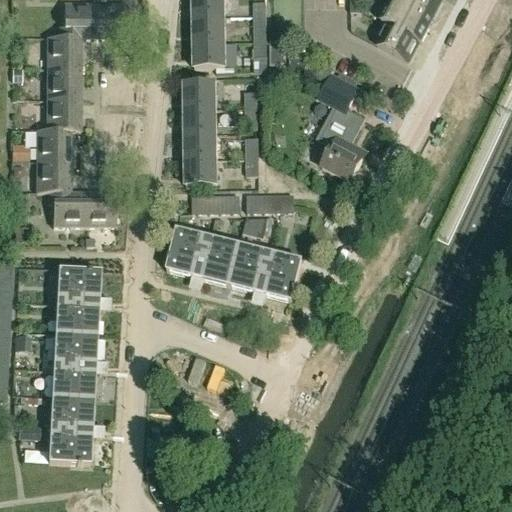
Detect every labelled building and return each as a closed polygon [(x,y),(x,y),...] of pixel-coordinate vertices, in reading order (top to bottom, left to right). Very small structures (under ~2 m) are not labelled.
[(193,0),(194,22),(224,21),(223,0),(193,0)] [(371,0),(350,0),(350,16),(361,17),(361,2),(372,3),(371,0)] [(394,0),(381,25),(387,28),(377,48),(408,65),(418,45),(420,46),(433,23),(435,24),(444,8),(442,6),(444,0),(394,0)] [(254,7),(254,21),(266,21),(266,7),(254,7)] [(80,42),(80,43),(95,43),(95,8),(64,8),(64,31),(59,31),(59,42),(80,42)] [(95,8),(95,43),(126,43),(126,8),(95,8)] [(225,47),(224,21),(194,22),(194,47),(225,47)] [(266,21),(254,21),(254,46),(266,46),(266,21)] [(80,73),(80,43),(80,42),(59,42),(47,42),(47,73),(80,73)] [(266,61),(266,46),(254,46),(254,61),(254,76),(266,76),(266,61)] [(225,72),(225,47),(194,47),(195,73),(225,72)] [(270,47),(270,69),(285,69),(284,47),(270,47)] [(80,73),(47,73),(47,104),(80,104),(80,73)] [(21,74),(12,74),(12,86),(21,86),(21,74)] [(185,114),(216,113),(215,88),(185,88),(185,114)] [(245,115),(257,115),(257,97),(245,97),(245,115)] [(47,104),(47,135),(80,135),(80,104),(47,104)] [(185,114),(185,139),(216,139),(216,113),(185,114)] [(258,134),(257,115),(245,115),(246,134),(258,134)] [(36,167),(70,167),(70,136),(80,136),(80,135),(47,135),(36,135),(36,167)] [(322,172),(350,187),(363,163),(351,157),(354,151),(325,135),(319,145),(332,152),(322,172)] [(186,165),(216,165),(216,139),(185,139),(186,165)] [(246,143),(246,162),(258,162),(258,143),(246,143)] [(24,149),(11,149),(11,165),(24,165),(24,149)] [(222,155),(220,176),(233,177),(236,157),(222,155)] [(258,180),(258,162),(246,162),(246,180),(258,180)] [(217,190),(216,165),(186,165),(186,190),(217,190)] [(79,166),(70,167),(70,175),(79,175),(79,166)] [(70,167),(36,167),(36,198),(48,198),(70,198),(70,197),(70,167)] [(23,170),(12,170),(12,181),(14,181),(19,181),(23,177),(23,170)] [(84,232),(84,197),(70,197),(70,198),(48,198),(48,209),(53,209),(53,232),(84,232)] [(84,197),(84,232),(116,232),(116,197),(84,197)] [(239,200),(192,201),(192,218),(239,218),(239,200)] [(293,200),(247,201),(247,218),(294,217),(293,200)] [(27,232),(14,232),(14,246),(27,246),(27,232)] [(229,290),(239,249),(177,233),(166,274),(193,281),(192,284),(197,286),(202,287),(203,283),(229,290)] [(292,306),(302,265),(239,249),(229,290),(255,296),(254,300),(264,303),(265,299),(292,306)] [(0,267),(0,295),(11,296),(13,268),(0,267)] [(102,314),(102,309),(103,304),(99,304),(100,276),(58,274),(55,339),(97,341),(98,314),(102,314)] [(0,319),(10,320),(11,296),(0,295),(0,319)] [(0,319),(0,343),(9,344),(10,320),(0,319)] [(99,378),(99,373),(99,368),(95,368),(97,341),(55,339),(51,402),(93,405),(95,378),(99,378)] [(9,344),(0,343),(0,367),(8,368),(9,344)] [(95,442),(96,437),(96,432),(92,431),(93,405),(51,402),(48,467),(90,469),(91,442),(95,442)] [(42,444),(42,431),(18,431),(17,443),(42,444)]
